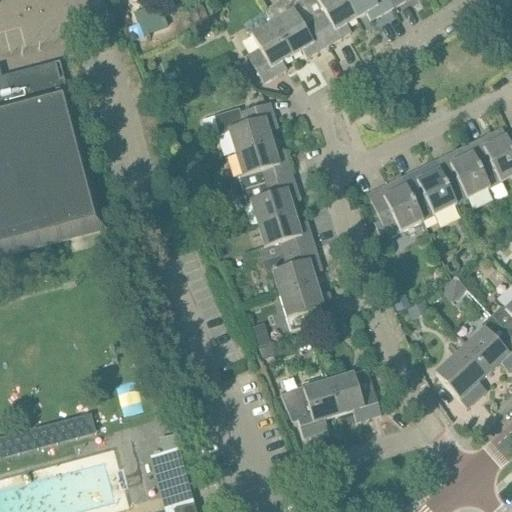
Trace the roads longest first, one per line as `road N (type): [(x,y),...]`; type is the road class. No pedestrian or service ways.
road 1 (residential): [(456,480),(423,418),(333,177)]
road 2 (residential): [(486,0),(317,99),(333,177)]
road 3 (residential): [(333,177),(511,85)]
